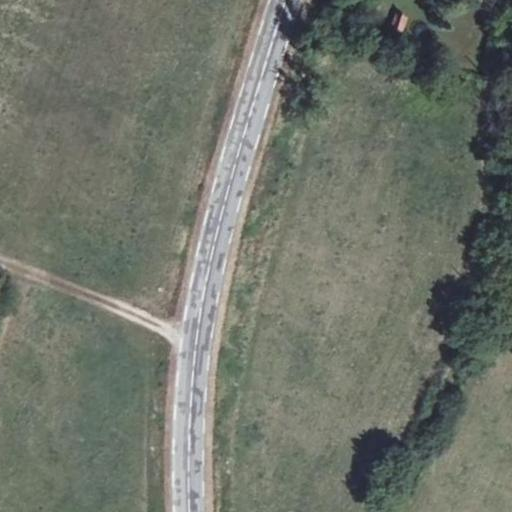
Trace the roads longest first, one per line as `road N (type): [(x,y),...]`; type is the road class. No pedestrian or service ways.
road 1 (secondary): [(284,0),(201,298),(185,443),(189,511)]
road 2 (track): [(195,345),(0,266)]
